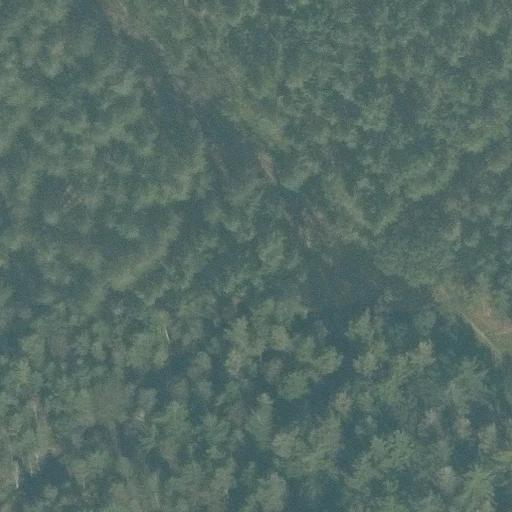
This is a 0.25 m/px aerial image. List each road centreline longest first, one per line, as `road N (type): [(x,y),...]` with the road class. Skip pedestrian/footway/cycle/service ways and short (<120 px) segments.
road 1 (track): [(511,401),(126,0)]
road 2 (track): [(19,511),(357,241)]
